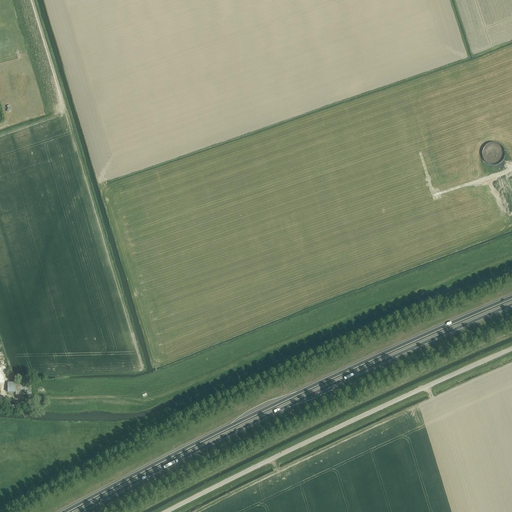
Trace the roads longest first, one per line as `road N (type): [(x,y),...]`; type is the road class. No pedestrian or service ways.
road 1 (trunk): [(511,296),(350,366),(61,511)]
road 2 (trunk): [(78,511),(354,373),(511,304)]
road 3 (unclassified): [(166,511),(511,349)]
